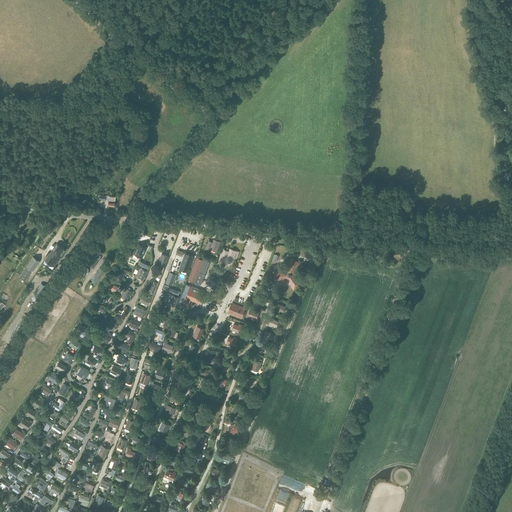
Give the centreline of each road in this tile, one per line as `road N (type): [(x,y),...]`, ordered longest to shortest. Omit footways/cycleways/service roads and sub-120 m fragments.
road 1 (unclassified): [(511,258),(0,209)]
road 2 (track): [(89,16),(211,114),(139,195),(131,220)]
